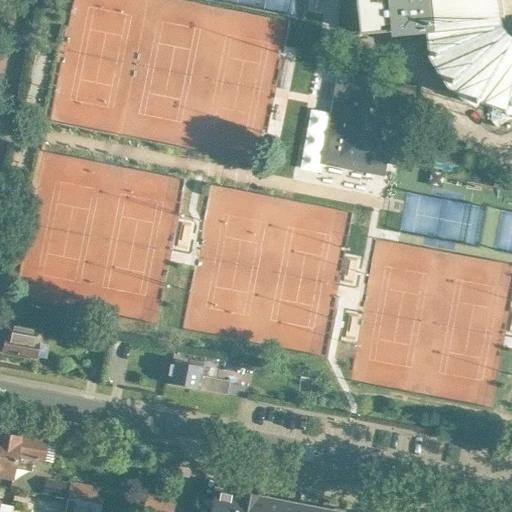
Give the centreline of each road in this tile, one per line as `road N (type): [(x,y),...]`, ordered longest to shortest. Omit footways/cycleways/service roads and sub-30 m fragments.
road 1 (residential): [(511,490),(0,389)]
road 2 (unknown): [(343,0),(358,40),(489,146),(511,148)]
